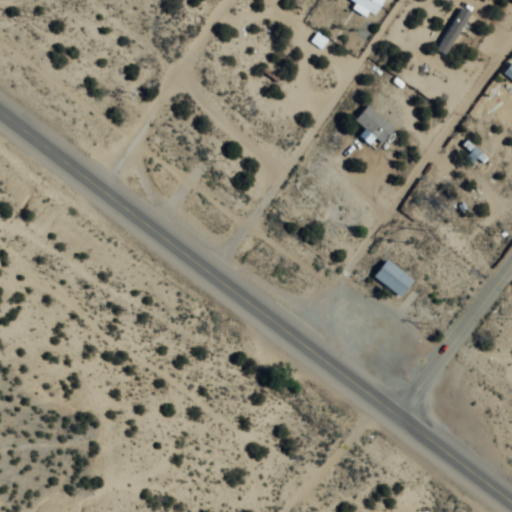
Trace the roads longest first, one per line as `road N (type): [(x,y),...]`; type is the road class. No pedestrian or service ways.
road 1 (primary): [(511,503),(0,111)]
road 2 (tertiary): [(405,422),(511,273)]
